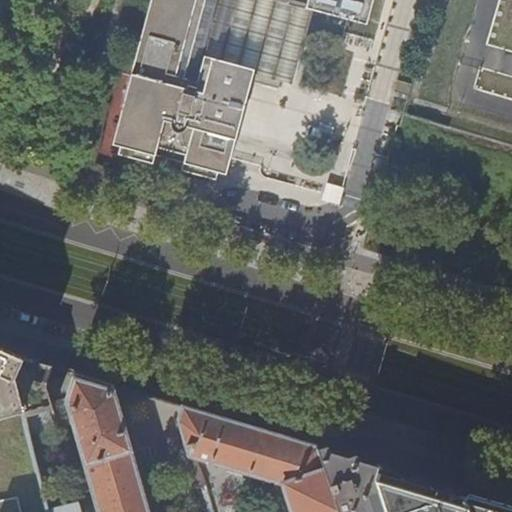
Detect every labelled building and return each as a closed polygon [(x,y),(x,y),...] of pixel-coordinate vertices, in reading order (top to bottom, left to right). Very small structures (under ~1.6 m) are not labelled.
[(224,63),(240,0),(164,0),(144,76),(131,73),(121,110),(134,114),(125,148),(134,150),(136,150),(154,156),(184,164),(193,129),(228,138),(232,124),(224,122),(239,67),(224,63)] [(144,76),(164,0),(150,0),(131,73),(144,76)] [(240,0),(224,63),(239,67),(282,79),(291,82),(311,8),(349,19),(354,0),(240,0)] [(365,23),(371,0),(354,0),(349,19),(365,23)] [(282,79),(239,67),(224,122),(232,124),(228,138),(219,173),(226,175),(231,158),(251,85),(278,93),(282,79)] [(398,81),(395,92),(409,96),(412,85),(398,81)] [(125,148),(134,114),(121,110),(111,144),(125,148)] [(219,173),(228,138),(193,129),(184,164),(219,173)] [(131,159),(134,150),(125,148),(122,157),(131,159)] [(152,165),(154,156),(136,150),(133,160),(152,165)] [(216,182),(219,173),(184,164),(181,172),(216,182)] [(345,188),(326,183),(323,194),(321,200),(340,205),(345,188)] [(42,491),(26,429),(12,375),(20,356),(0,346),(0,511),(48,511),(48,509),(47,510),(42,491)] [(54,422),(43,385),(51,365),(35,360),(20,356),(12,375),(26,429),(54,422)] [(147,511),(110,383),(87,376),(74,372),(65,399),(98,511),(147,511)] [(188,511),(338,511),(318,450),(316,445),(287,437),(245,424),(182,405),(177,419),(198,488),(183,493),(188,511)] [(383,511),(371,476),(376,463),(344,454),(316,445),(318,450),(338,511),(383,511)] [(469,511),(462,489),(430,480),(376,463),(371,476),(383,511),(469,511)] [(80,511),(72,483),(65,484),(70,503),(53,508),(48,490),(42,491),(47,510),(48,509),(48,511),(80,511)] [(511,511),(511,504),(462,489),(469,511),(511,511)]
